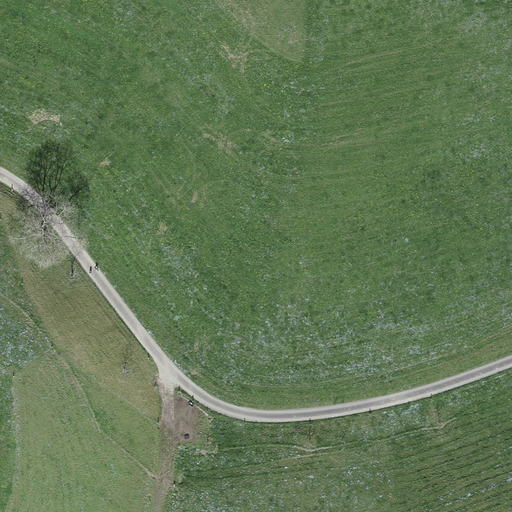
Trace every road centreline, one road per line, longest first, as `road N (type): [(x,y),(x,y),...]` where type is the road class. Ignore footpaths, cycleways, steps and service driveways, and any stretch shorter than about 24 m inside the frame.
road 1 (track): [(0,175),(58,222),(170,372),(235,412),(353,408),(511,361)]
road 2 (track): [(170,372),(154,511)]
